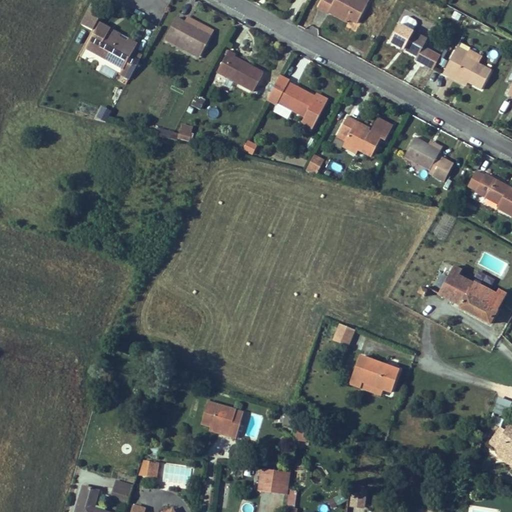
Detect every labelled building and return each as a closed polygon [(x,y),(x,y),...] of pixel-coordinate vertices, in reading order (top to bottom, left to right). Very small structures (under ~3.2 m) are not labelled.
[(324,0),(320,7),(331,13),(334,8),(352,18),(360,22),(370,4),(363,0),(324,0)] [(331,13),(349,23),(352,18),(334,8),(331,13)] [(178,16),(166,38),(175,43),(177,39),(202,53),(212,35),(187,21),(178,16)] [(187,21),(212,35),(215,29),(190,16),(187,21)] [(134,47),(136,43),(109,28),(112,23),(102,17),(88,42),(98,48),(96,51),(123,66),(120,71),(129,76),(142,52),(134,47)] [(112,23),(109,28),(136,43),(139,39),(112,23)] [(430,43),(403,28),(393,45),(420,60),(419,63),(426,67),(433,54),(426,50),(430,43)] [(199,57),(202,53),(177,39),(175,43),(199,57)] [(96,51),(98,48),(88,42),(87,45),(96,51)] [(445,75),(457,82),(459,78),(471,84),(485,92),(495,73),(469,60),(472,54),(460,48),(445,75)] [(237,54),(230,50),(218,71),(255,91),(265,73),(236,57),(237,54)] [(291,84),(292,82),(283,77),(270,100),(279,105),(280,103),(308,119),(305,125),(315,131),(327,108),(317,102),(319,98),(308,92),(306,95),(297,90),(298,88),(291,84)] [(468,88),(471,84),(459,78),(457,82),(468,88)] [(97,117),(106,121),(111,110),(102,106),(97,117)] [(342,135),(351,139),(348,145),(361,152),(374,159),(383,142),(388,145),(396,130),(381,122),(374,135),(371,134),(358,127),(359,124),(350,119),(342,135)] [(359,124),(358,127),(371,134),(373,131),(359,124)] [(192,131),(181,128),(179,136),(190,139),(192,131)] [(158,129),(157,136),(176,138),(177,132),(158,129)] [(246,141),(244,153),(255,155),(258,143),(246,141)] [(434,174),(438,176),(436,181),(447,186),(457,169),(441,160),(443,156),(431,149),(418,142),(407,161),(415,165),(433,175),(434,174)] [(361,152),(348,145),(346,148),(359,155),(361,152)] [(431,149),(443,156),(446,152),(433,145),(431,149)] [(323,161),(314,156),(305,172),(315,175),(323,161)] [(333,161),(329,167),(339,172),(343,166),(333,161)] [(488,181),(480,176),(471,192),(503,210),(501,213),(511,218),(511,191),(489,179),(488,181)] [(438,298),(461,311),(460,313),(491,327),(504,302),(502,300),(505,295),(498,292),(495,297),(473,285),(472,287),(458,280),(460,276),(451,271),(438,298)] [(418,299),(425,302),(429,294),(430,292),(423,288),(418,299)] [(331,337),(345,344),(352,327),(337,321),(331,337)] [(353,386),(362,390),(365,385),(386,393),(394,397),(403,373),(363,359),(353,386)] [(383,399),(386,393),(365,385),(362,390),(383,399)] [(499,397),(493,413),(506,418),(511,402),(499,397)] [(198,422),(207,425),(227,430),(225,435),(233,438),(238,422),(230,419),(233,408),(205,399),(198,422)] [(233,408),(230,419),(238,422),(242,411),(233,408)] [(207,425),(206,429),(225,435),(227,430),(207,425)] [(295,440),(306,442),(307,434),(297,432),(295,440)] [(495,442),(489,450),(494,454),(496,462),(503,460),(508,463),(508,469),(511,472),(511,438),(507,435),(505,438),(500,445),(495,442)] [(495,442),(500,445),(505,438),(500,435),(495,442)] [(158,479),(160,462),(141,461),(140,477),(158,479)] [(183,481),(184,467),(165,465),(164,480),(183,481)] [(131,478),(114,473),(112,481),(129,486),(131,478)] [(258,489),(278,492),(280,475),(260,473),(258,489)] [(288,484),(289,476),(280,475),(278,492),(258,489),(258,492),(287,496),(287,489),(288,484)] [(126,497),(129,486),(112,481),(109,492),(126,497)] [(96,486),(79,482),(71,511),(111,511),(113,509),(91,504),(96,486)] [(331,508),(345,503),(343,495),(328,500),(331,508)] [(364,509),(365,498),(353,497),(352,508),(364,509)]
